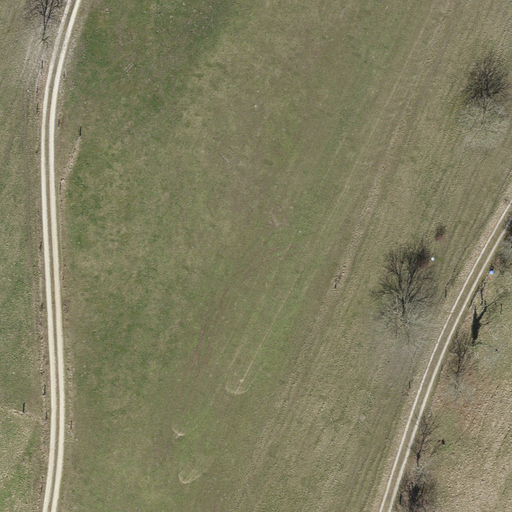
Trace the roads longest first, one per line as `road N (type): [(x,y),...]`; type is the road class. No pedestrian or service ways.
road 1 (track): [(50,511),(59,390),(47,154),(52,86),(76,0)]
road 2 (track): [(387,511),(423,396),(511,211)]
